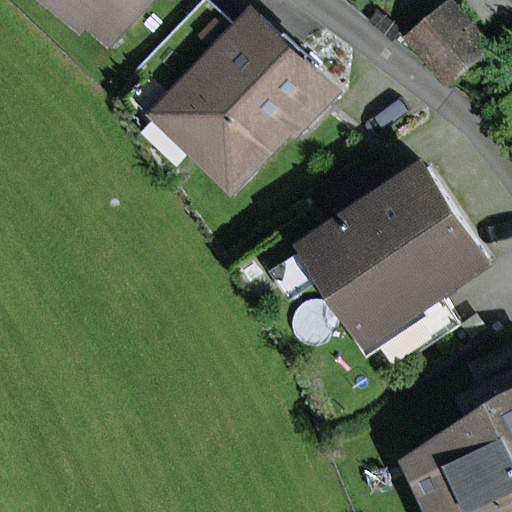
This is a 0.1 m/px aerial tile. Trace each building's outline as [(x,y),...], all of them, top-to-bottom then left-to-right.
[(127,28),(153,0),(71,0),(114,41),(127,28)] [(155,55),(208,0),(153,0),(127,28),(155,55)] [(176,104),(248,30),(216,0),(208,0),(155,55),(140,70),(176,104)] [(238,193),(337,90),(287,41),(261,16),(248,30),(176,104),(161,119),(238,193)] [(455,282),(490,259),(431,169),(313,245),(372,336),(455,282)] [(511,511),(511,398),(493,408),(479,414),(484,424),(420,454),(448,511),(511,511)]
